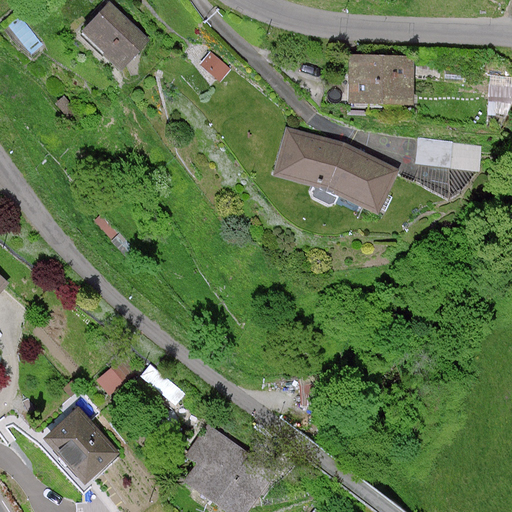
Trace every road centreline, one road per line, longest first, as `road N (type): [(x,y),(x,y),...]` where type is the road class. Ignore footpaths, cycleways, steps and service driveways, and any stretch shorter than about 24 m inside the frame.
road 1 (unclassified): [(394,511),(112,298),(62,248),(0,159)]
road 2 (tertiary): [(511,36),(315,28),(248,0)]
